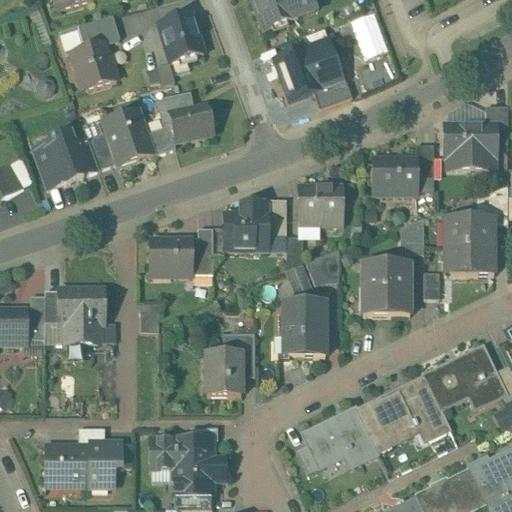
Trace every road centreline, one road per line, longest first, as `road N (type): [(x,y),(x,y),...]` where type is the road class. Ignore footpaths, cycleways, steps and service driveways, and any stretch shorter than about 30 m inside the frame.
road 1 (residential): [(283,511),(257,473),(259,424),(511,303)]
road 2 (residential): [(0,252),(274,158)]
road 3 (residential): [(274,158),(370,122),(511,48)]
road 4 (residential): [(274,158),(215,0)]
